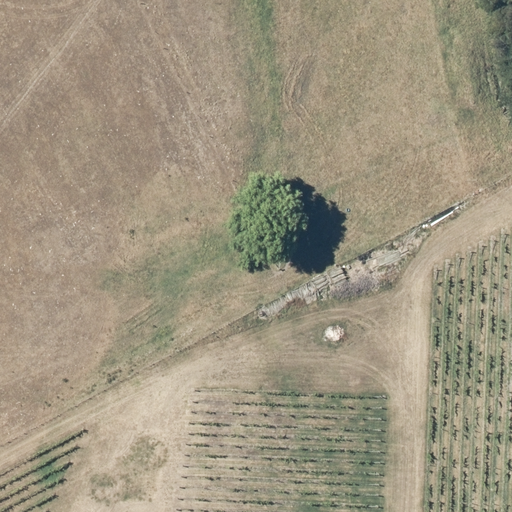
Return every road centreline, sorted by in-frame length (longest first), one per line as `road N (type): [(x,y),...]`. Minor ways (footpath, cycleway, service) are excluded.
road 1 (track): [(420,336),(334,373),(226,365),(189,402),(163,473),(159,511)]
road 2 (track): [(413,511),(425,279),(511,223)]
road 3 (track): [(226,365),(0,478)]
